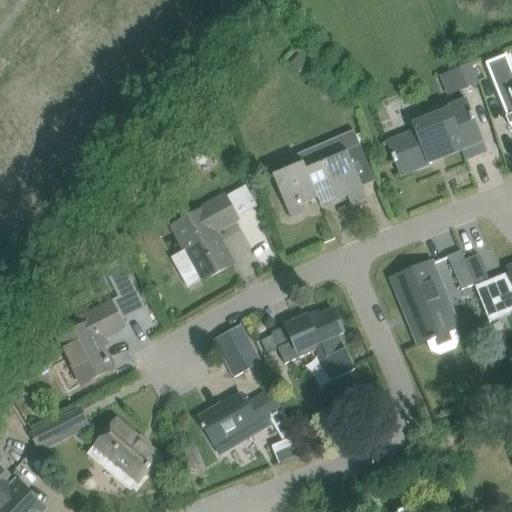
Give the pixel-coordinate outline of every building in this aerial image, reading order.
[(298,56),(291,65),(306,77),(313,67),(298,56)] [(511,72),(506,57),(486,65),(507,118),(506,118),(509,126),(510,126),(511,130),(511,129),(511,72)] [(471,64),(451,72),(459,91),(478,83),(471,64)] [(388,144),(393,157),(401,176),(432,164),(430,160),(462,148),(466,160),(485,153),(473,122),(475,121),(471,113),(469,114),(465,102),(447,110),(450,119),(388,144)] [(353,167),(345,150),(306,166),(303,159),(271,173),(286,208),(298,203),(316,195),(314,189),(328,183),(335,198),(346,194),(351,207),(367,200),(359,182),(353,167)] [(188,254),(174,262),(183,279),(197,271),(203,281),(232,265),(214,232),(236,220),(225,199),(173,227),(188,254)] [(135,224),(144,232),(155,218),(147,211),(135,224)] [(475,286),(465,261),(461,252),(448,257),(461,291),(464,290),(475,286)] [(511,268),(508,270),(509,272),(489,280),(479,255),(465,261),(475,286),(482,305),(511,292),(511,268)] [(425,342),(427,341),(431,353),(440,356),(456,350),(459,341),(455,329),(458,328),(439,283),(431,264),(392,280),(405,310),(411,308),(425,342)] [(82,385),(95,378),(112,369),(98,341),(123,328),(111,304),(69,324),(73,332),(59,339),(82,385)] [(272,337),(261,342),(266,354),(279,349),(286,363),(303,356),(317,350),(331,381),(354,371),(338,335),(343,333),(333,311),(309,322),(307,318),(271,334),(272,337)] [(245,377),(263,370),(249,334),(222,345),(232,372),(231,372),(235,382),(246,378),(245,377)] [(220,455),(273,423),(258,399),(247,405),(242,395),(222,407),(221,405),(199,419),(203,426),(201,427),(203,430),(204,429),(220,455)] [(80,409),(29,435),(38,451),(74,432),(89,425),(80,409)] [(117,422),(104,437),(97,446),(113,459),(103,470),(129,492),(159,457),(117,422)] [(288,422),(279,425),(286,442),(295,438),(288,422)] [(296,445),(274,453),(279,465),(300,456),(296,445)] [(0,466),(0,486),(10,476),(0,466)] [(10,476),(0,486),(0,511),(45,511),(46,511),(16,482),(15,483),(9,477),(10,476)]
